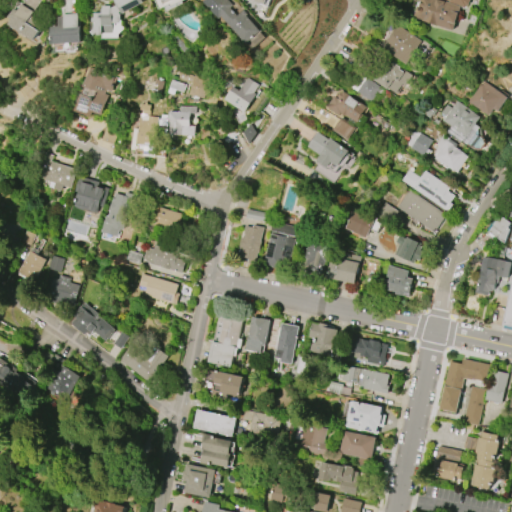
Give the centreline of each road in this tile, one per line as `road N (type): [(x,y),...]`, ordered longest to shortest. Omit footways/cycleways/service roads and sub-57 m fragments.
road 1 (residential): [(157,511),(221,207),(354,0)]
road 2 (residential): [(397,511),(443,287),(511,163)]
road 3 (residential): [(511,347),(207,281)]
road 4 (residential): [(221,207),(0,107)]
road 5 (residential): [(0,291),(176,422)]
